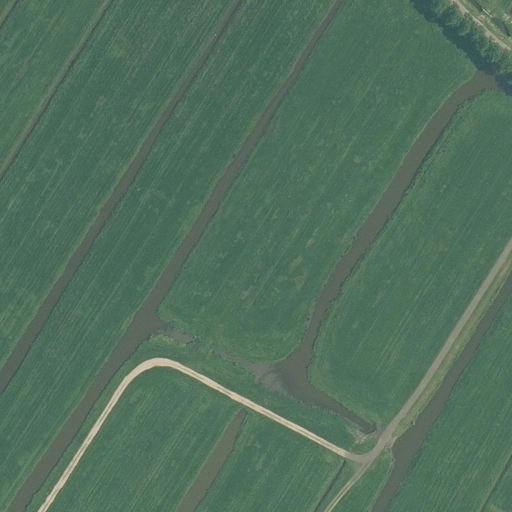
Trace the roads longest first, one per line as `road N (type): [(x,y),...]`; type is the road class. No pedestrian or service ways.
road 1 (track): [(373,458),(340,455),(175,368),(145,364),(41,511)]
road 2 (track): [(373,458),(511,247)]
